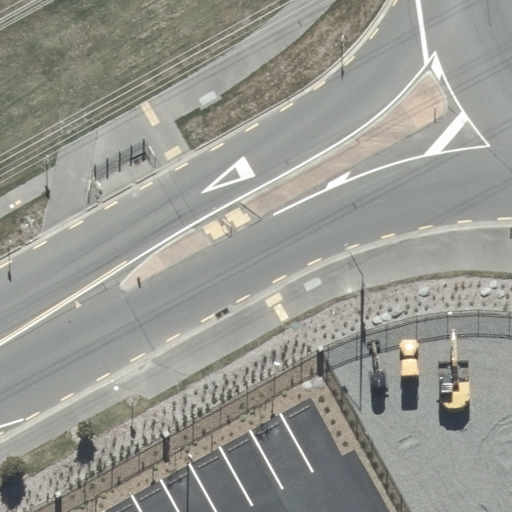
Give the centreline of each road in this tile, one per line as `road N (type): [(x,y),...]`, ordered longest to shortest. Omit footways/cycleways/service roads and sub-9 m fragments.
road 1 (unclassified): [(16,336),(103,240),(315,122),(450,0)]
road 2 (unclassified): [(16,336),(138,330),(308,235),(414,198),(511,179)]
